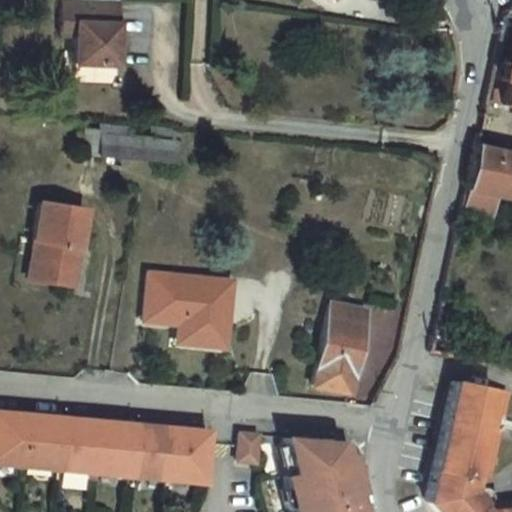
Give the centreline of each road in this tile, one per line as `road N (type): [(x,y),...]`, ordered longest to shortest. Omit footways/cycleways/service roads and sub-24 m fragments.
road 1 (residential): [(479,0),(455,166),(394,424)]
road 2 (residential): [(0,388),(394,424)]
